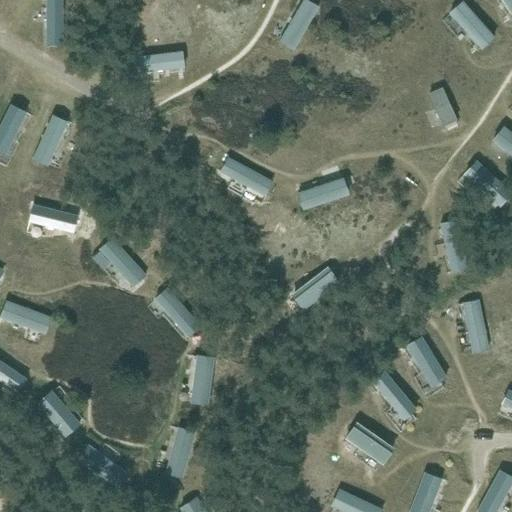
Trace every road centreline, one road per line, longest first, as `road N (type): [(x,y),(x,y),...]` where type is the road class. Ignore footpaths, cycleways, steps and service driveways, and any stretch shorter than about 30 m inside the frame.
road 1 (track): [(135,113),(270,168),(291,173),(385,155),(405,161),(432,187)]
road 2 (track): [(0,352),(89,400),(94,433),(147,446),(170,416),(184,352),(195,347)]
road 3 (track): [(345,267),(425,206),(511,73)]
road 4 (track): [(487,444),(444,342),(387,268),(381,253),(391,236)]
road 5 (track): [(135,113),(233,63),(280,0)]
road 6 (track): [(0,300),(12,290),(41,294),(81,282),(144,297),(151,281)]
road 7 (track): [(433,196),(427,252),(441,287),(427,315)]
road 8 (track): [(57,73),(18,187)]
